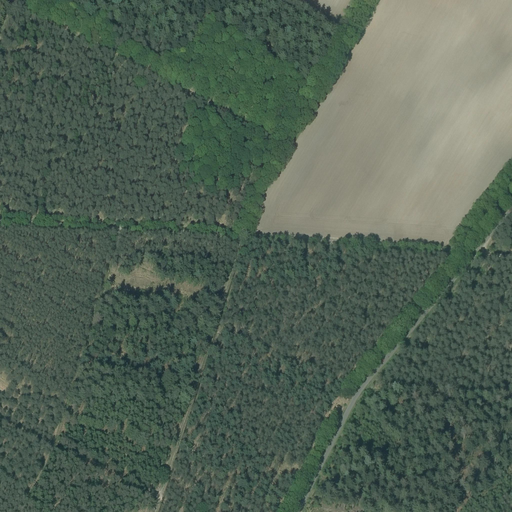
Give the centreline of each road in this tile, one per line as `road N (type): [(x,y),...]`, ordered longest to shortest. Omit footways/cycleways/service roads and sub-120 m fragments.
road 1 (unclassified): [(298,511),(373,370),(511,213)]
road 2 (track): [(156,511),(241,234)]
road 3 (track): [(241,234),(511,253)]
road 4 (track): [(0,219),(241,234)]
road 5 (track): [(241,234),(249,192),(345,38)]
